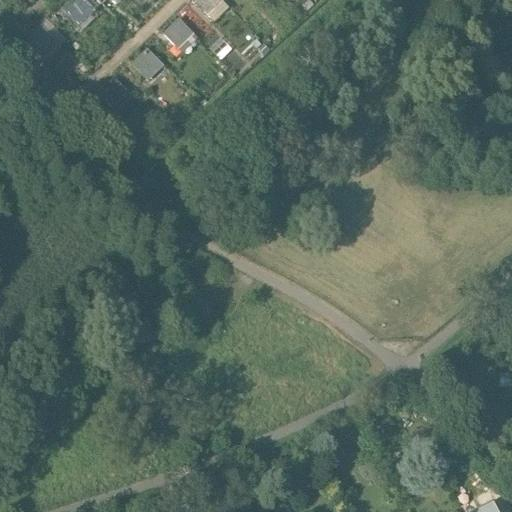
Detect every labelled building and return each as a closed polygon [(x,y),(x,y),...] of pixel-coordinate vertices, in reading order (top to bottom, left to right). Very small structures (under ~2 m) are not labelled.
[(220,0),(193,0),(191,3),(212,24),(228,8),(220,0)] [(158,34),(173,49),(191,31),(175,16),(158,34)] [(43,60),(59,44),(39,24),(23,39),(43,60)] [(125,66),(147,86),(165,67),(143,47),(125,66)] [(316,469),(304,475),(309,486),(321,480),(316,469)] [(267,486),(249,493),(254,504),(271,496),(267,486)] [(511,511),(506,502),(486,511),(511,511)]
